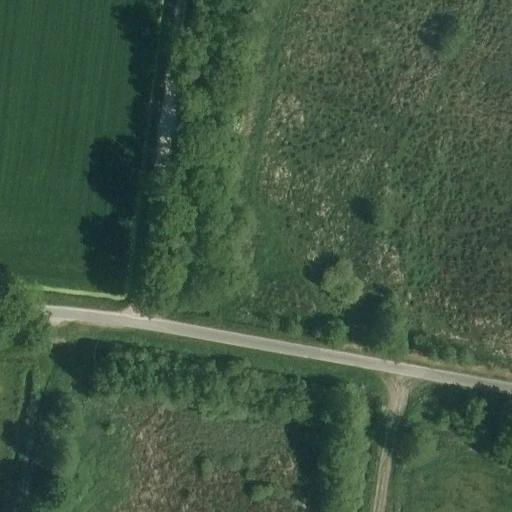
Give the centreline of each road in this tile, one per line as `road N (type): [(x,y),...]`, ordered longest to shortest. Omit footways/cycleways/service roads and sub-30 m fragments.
road 1 (unclassified): [(142,322),(511,389)]
road 2 (track): [(180,0),(142,322)]
road 3 (track): [(58,312),(24,511)]
road 4 (track): [(378,511),(407,370)]
road 5 (unclassified): [(142,322),(0,311)]
